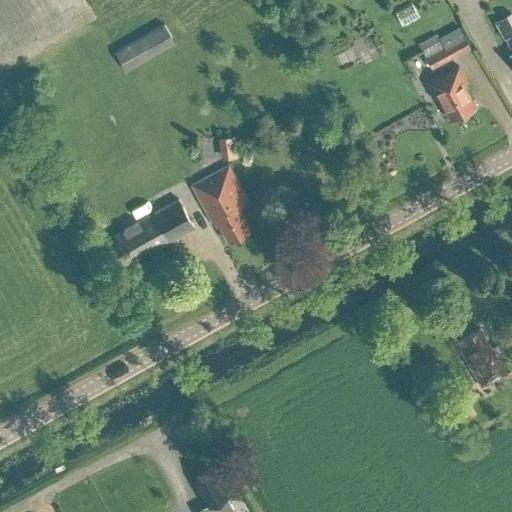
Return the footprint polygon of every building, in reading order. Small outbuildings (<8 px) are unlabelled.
[(511,6),(496,15),(505,32),(511,27),(511,6)] [(116,49),(127,69),(176,41),(164,21),(116,49)] [(431,65),(469,44),(459,25),(439,36),(440,38),(422,49),(431,65)] [(437,95),(449,117),(474,104),(462,81),(465,79),(457,64),(425,82),(433,96),(437,95)] [(222,154),(240,150),(235,129),(217,132),(222,154)] [(215,216),(227,239),(249,227),(237,204),(248,199),(229,162),(192,182),(211,218),(215,216)] [(121,262),(195,224),(180,196),(107,234),(121,262)] [(481,385),(509,368),(494,343),(490,346),(478,327),(463,336),(464,336),(455,341),(481,385)] [(463,394),(450,402),(461,419),(474,411),(463,394)] [(195,478),(208,502),(196,509),(197,511),(235,511),(225,494),(226,494),(212,468),(195,478)]
